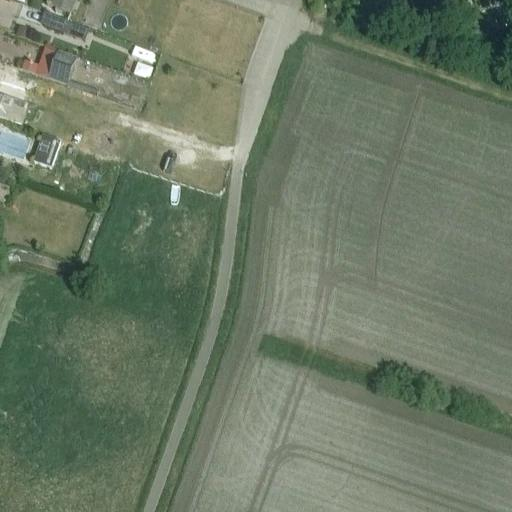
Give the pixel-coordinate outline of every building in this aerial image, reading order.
[(71,16),(76,0),(52,0),(50,9),(71,16)] [(511,0),(495,0),(494,6),(511,12),(511,7),(511,0)] [(66,88),(77,60),(59,54),(49,81),(66,88)] [(0,120),(21,128),(27,108),(3,99),(0,108),(0,120)] [(51,171),(60,145),(42,138),(33,165),(51,171)]
